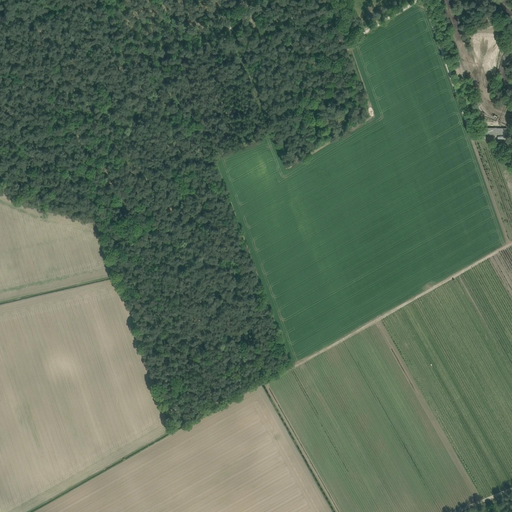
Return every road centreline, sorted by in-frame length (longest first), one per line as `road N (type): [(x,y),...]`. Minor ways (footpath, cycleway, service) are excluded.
road 1 (track): [(274,0),(64,128),(0,128)]
road 2 (track): [(433,0),(479,125)]
